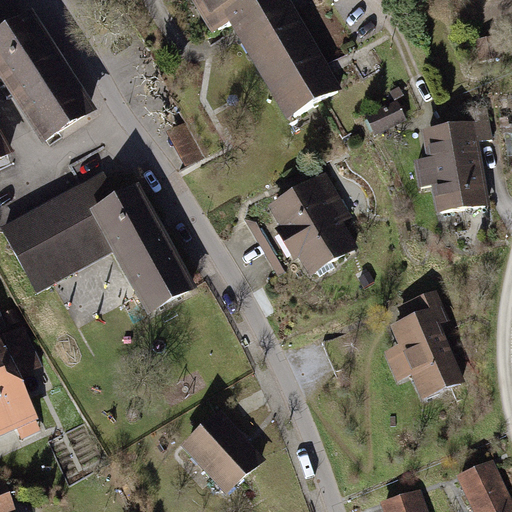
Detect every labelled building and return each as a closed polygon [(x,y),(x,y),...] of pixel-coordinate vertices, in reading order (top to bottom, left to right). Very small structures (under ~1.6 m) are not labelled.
[(193,0),(220,45),(242,31),(300,127),(353,95),(296,0),(193,0)] [(43,17),(0,44),(0,62),(55,149),(106,117),(43,17)] [(394,105),(369,117),(380,140),(405,128),(394,105)] [(494,122),(431,137),(437,165),(423,168),(428,193),(439,190),(446,221),(499,209),(485,148),(499,145),(494,122)] [(191,133),(174,142),(187,170),(205,161),(191,133)] [(0,137),(0,159),(9,154),(0,137)] [(112,173),(7,232),(40,291),(119,247),(160,319),(206,293),(149,192),(129,204),(112,173)] [(330,181),(276,212),(319,284),(366,256),(349,227),(355,223),(330,181)] [(451,324),(438,294),(399,312),(407,331),(401,334),(409,353),(392,360),(406,391),(417,386),(426,407),(471,388),(444,327),(451,324)] [(25,330),(0,341),(0,433),(19,425),(24,437),(39,430),(33,418),(36,417),(17,376),(41,365),(25,330)] [(275,463),(229,415),(193,449),(239,497),(275,463)] [(511,511),(511,494),(497,465),(463,483),(478,511),(511,511)] [(22,511),(12,486),(0,490),(0,511),(22,511)] [(431,511),(424,492),(385,507),(386,511),(431,511)]
